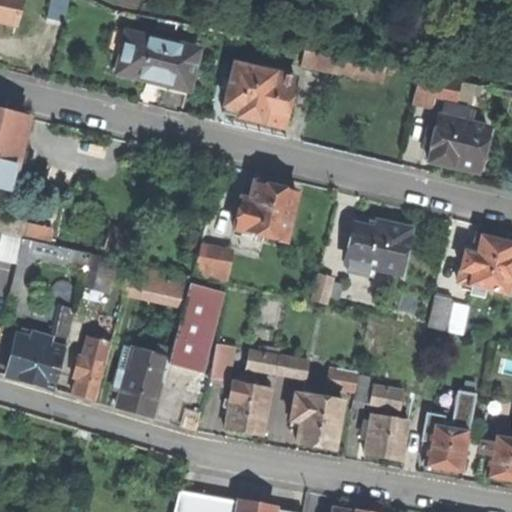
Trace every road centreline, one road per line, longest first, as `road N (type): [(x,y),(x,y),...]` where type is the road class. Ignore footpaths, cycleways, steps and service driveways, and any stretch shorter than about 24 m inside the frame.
road 1 (residential): [(0,86),(511,211)]
road 2 (residential): [(511,507),(185,446),(0,391)]
